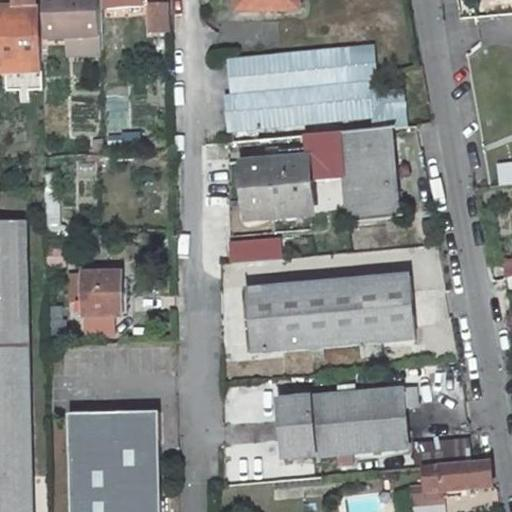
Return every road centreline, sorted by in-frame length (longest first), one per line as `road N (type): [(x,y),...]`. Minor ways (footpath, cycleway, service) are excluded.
road 1 (residential): [(193,511),(182,0)]
road 2 (residential): [(511,479),(423,0)]
